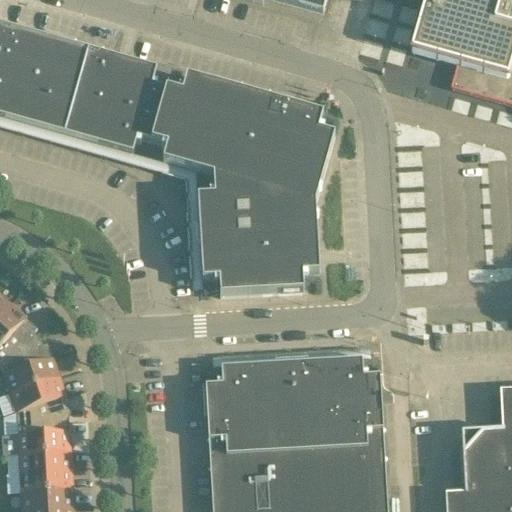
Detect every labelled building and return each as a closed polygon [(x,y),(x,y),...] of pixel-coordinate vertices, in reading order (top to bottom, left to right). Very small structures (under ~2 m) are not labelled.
[(266,0),(322,16),(326,0),(266,0)] [(511,0),(428,0),(416,44),(412,57),(458,70),(452,93),(511,110),(511,0)] [(0,120),(132,158),(135,146),(140,147),(141,143),(162,149),(161,154),(165,155),(162,166),(195,176),(197,202),(201,285),(213,284),(214,289),(218,289),(219,301),(303,296),(302,284),(307,284),(306,279),(319,278),(315,208),(334,141),(322,137),(323,133),(318,132),(322,120),(186,81),(183,93),(178,92),(177,96),(156,90),(157,86),(152,84),(156,73),(0,28),(0,120)] [(397,152),(400,185),(422,184),(419,151),(397,152)] [(0,320),(10,309),(0,299),(0,320)] [(0,350),(25,322),(10,309),(0,320),(0,350)] [(37,333),(25,322),(0,350),(0,367),(37,343),(33,337),(37,333)] [(0,367),(0,372),(4,378),(52,362),(47,347),(42,349),(37,343),(0,367)] [(58,382),(52,362),(4,378),(10,397),(58,382)] [(385,511),(378,380),(366,380),(366,376),(362,376),(361,364),(220,372),(221,384),(216,384),(216,389),(204,390),(211,511),(385,511)] [(10,398),(0,401),(0,405),(5,419),(16,415),(17,416),(64,401),(58,382),(10,397),(10,398)] [(464,498),(453,498),(444,499),(444,511),(511,511),(511,395),(498,396),(500,435),(481,436),(461,458),(464,498)] [(69,416),(64,401),(17,416),(18,439),(45,437),(45,425),(64,424),(64,417),(69,416)] [(18,439),(1,440),(2,459),(19,458),(70,456),(69,435),(68,436),(68,423),(64,424),(45,425),(45,437),(18,439)] [(20,478),(71,475),(70,456),(19,458),(20,478)] [(72,494),(71,475),(20,478),(21,497),(72,494)] [(22,511),(73,511),(72,494),(21,497),(22,511)]
